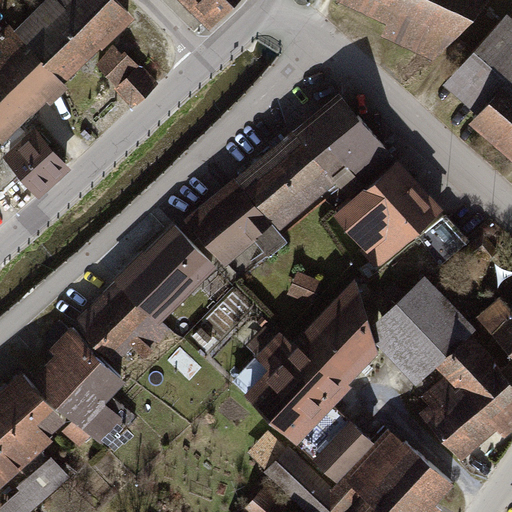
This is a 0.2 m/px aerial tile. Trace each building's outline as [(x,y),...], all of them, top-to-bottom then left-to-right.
[(72,80),(142,16),(126,0),(47,0),(21,27),(14,22),(1,38),(0,37),(0,125),(14,141),(58,101),(60,104),(78,85),(72,80)] [(191,0),(219,28),(246,0),(191,0)] [(494,14),(499,0),(343,0),(342,3),(393,26),(387,38),(440,62),(494,14)] [(511,12),(449,84),(479,110),(470,120),(511,156),(511,12)] [(142,62),(119,44),(100,67),(123,86),(142,62)] [(145,68),(122,90),(139,107),(162,84),(145,68)] [(348,91),(192,216),(230,266),(260,242),(274,258),(293,242),(285,231),(343,187),(355,202),(342,214),(369,244),(364,251),(382,271),(450,210),(348,91)] [(45,125),(11,153),(47,196),(81,168),(45,125)] [(181,227),(77,320),(126,374),(196,310),(187,299),(220,269),(181,227)] [(326,280),(300,271),(291,297),(317,306),(326,280)] [(480,327),(431,280),(396,316),(363,284),(304,343),(288,327),(260,356),(275,370),(252,392),(302,441),(387,354),(421,387),(480,327)] [(511,314),(498,327),(511,341),(511,314)] [(28,370),(0,394),(0,493),(24,470),(46,450),(65,432),(82,449),(96,436),(104,444),(126,422),(110,406),(131,382),(77,326),(55,348),(63,356),(37,380),(28,370)] [(435,406),(428,412),(470,458),(504,427),(511,435),(511,373),(477,335),(441,368),(449,377),(427,397),(435,406)] [(449,511),(451,509),(446,504),(461,487),(395,427),(385,439),(354,411),(316,454),(347,482),(340,489),(297,449),(276,472),(320,511),(449,511)] [(39,511),(74,480),(46,450),(24,470),(34,480),(6,507),(10,511),(39,511)] [(285,511),(265,492),(245,511),(285,511)]
